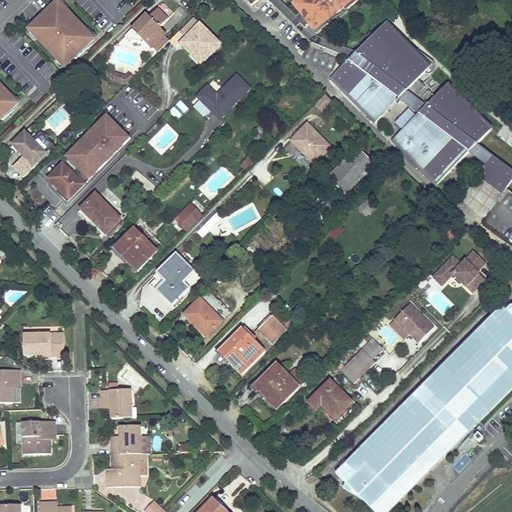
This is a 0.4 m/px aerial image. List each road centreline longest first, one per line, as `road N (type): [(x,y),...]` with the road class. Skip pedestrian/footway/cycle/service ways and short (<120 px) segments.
road 1 (tertiary): [(316,511),(0,204)]
road 2 (residential): [(511,257),(238,0)]
road 3 (unknown): [(0,146),(104,43)]
